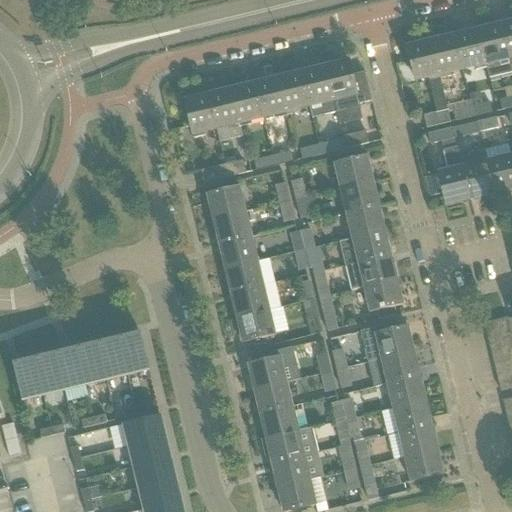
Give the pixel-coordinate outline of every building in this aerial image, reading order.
[(510,22),(501,24),(503,32),(510,60),(511,59),(511,23),(510,24),(510,22)] [(501,24),(493,26),(493,28),(478,32),(487,69),(498,67),(497,63),(510,60),(503,32),(501,24)] [(478,32),(463,35),(463,33),(454,35),(463,71),(475,68),(476,72),(487,69),(478,32)] [(463,71),(454,35),(446,37),(446,39),(431,43),(440,80),(441,80),(452,77),(451,74),(463,71)] [(441,80),(440,80),(431,43),(417,46),(417,44),(408,46),(416,82),(429,79),(437,114),(448,111),(441,80)] [(373,102),(365,73),(353,76),(349,61),(340,63),(340,65),(326,68),(335,105),(337,114),(360,108),(360,106),(373,102)] [(335,105),(326,68),(311,72),(311,70),(302,72),(310,108),(323,105),(326,117),(337,114),(335,105)] [(310,108),(302,72),(293,74),(294,76),(279,79),(288,117),(298,114),(298,111),(310,108)] [(288,117),(279,79),(265,83),(264,81),(255,83),(264,119),(276,116),(277,120),(288,117)] [(264,119),(255,83),(247,85),(247,87),(233,91),(241,128),(252,126),(251,122),(264,119)] [(230,131),(241,128),(233,91),(218,94),(217,92),(209,95),(217,131),(229,128),(230,131)] [(204,134),(217,131),(209,95),(200,97),(200,99),(185,102),(194,139),(205,137),(204,134)] [(511,108),(511,99),(500,102),(503,111),(511,108)] [(490,104),(472,109),(474,118),(492,113),(490,104)] [(474,118),(472,109),(454,113),(456,122),(474,118)] [(428,129),(442,125),(451,123),(448,111),(437,114),(425,117),(428,129)] [(496,119),(478,123),(481,133),(498,129),(496,119)] [(481,133),(478,123),(460,128),(462,137),(481,133)] [(454,129),(429,135),(431,145),(456,138),(454,129)] [(342,138),(343,140),(345,150),(369,144),(366,132),(342,138)] [(322,156),(340,151),(338,142),(319,146),(322,156)] [(322,156),(319,146),(301,150),(304,160),(322,156)] [(471,201),(464,168),(461,159),(459,148),(444,151),(449,172),(439,174),(447,207),(471,201)] [(488,162),(489,162),(486,151),(469,155),(470,157),(461,159),(464,168),(471,201),(496,195),(488,162)] [(291,153),(273,157),(275,167),(293,163),(291,153)] [(511,191),(511,156),(489,162),(488,162),(496,195),(511,191)] [(275,167),(273,157),(255,162),(257,171),(275,167)] [(335,166),(341,191),(374,183),(368,158),(335,166)] [(244,162),(230,165),(233,177),(247,174),(244,162)] [(233,177),(230,165),(202,172),(205,184),(233,177)] [(303,181),(293,183),(297,201),(307,199),(303,181)] [(380,208),(374,183),(341,191),(347,215),(380,208)] [(277,187),(282,205),(292,203),(287,184),(277,187)] [(208,196),(214,222),(247,214),(241,188),(208,196)] [(311,217),(307,199),(297,201),(302,220),(311,217)] [(296,221),(292,203),(282,205),(286,223),(296,221)] [(386,232),(380,208),(347,215),(353,240),(386,232)] [(253,238),(247,214),(214,222),(220,246),(253,238)] [(312,230),(302,233),(306,251),(316,249),(312,230)] [(359,264),(392,256),(386,232),(353,240),(359,264)] [(306,251),(302,233),(292,235),(296,253),(306,251)] [(259,262),(253,238),(220,246),(226,270),(259,262)] [(316,249),(306,251),(310,269),(320,267),(316,249)] [(310,269),(306,251),(296,253),(300,272),(310,269)] [(392,256),(359,264),(347,267),(353,291),(365,289),(397,281),(392,256)] [(264,287),(259,262),(226,270),(232,294),(264,287)] [(316,281),(321,299),(331,297),(326,278),(316,281)] [(403,306),(397,281),(365,289),(371,314),(378,312),(380,320),(397,316),(395,308),(403,306)] [(300,285),(305,303),(315,301),(310,282),(300,285)] [(270,311),(264,287),(232,294),(238,319),(270,311)] [(339,330),(331,297),(321,299),(329,332),(339,330)] [(319,318),(315,301),(305,303),(309,321),(319,318)] [(276,336),(270,311),(238,319),(244,344),(252,342),(254,351),(271,347),(269,338),(276,336)] [(510,331),(508,321),(507,319),(485,324),(488,337),(510,331)] [(415,353),(409,328),(376,336),(375,329),(359,333),(367,364),(369,363),(380,361),(381,361),(415,353)] [(511,342),(511,337),(510,331),(488,337),(490,348),(511,342)] [(149,371),(140,334),(118,339),(127,376),(149,371)] [(127,376),(118,339),(97,344),(106,381),(127,376)] [(511,342),(490,348),(493,358),(511,353),(511,342)] [(106,381),(97,344),(76,349),(85,387),(106,381)] [(85,387),(76,349),(55,355),(64,392),(85,387)] [(253,366),(249,366),(255,391),(288,383),(285,371),(298,368),(294,349),(252,359),(253,366)] [(334,353),(338,371),(348,369),(344,350),(334,353)] [(421,377),(415,353),(381,361),(380,361),(369,363),(375,388),(388,385),(421,377)] [(511,365),(511,353),(493,358),(495,369),(511,365)] [(328,354),(318,357),(322,375),(332,372),(328,354)] [(64,392),(55,355),(34,360),(43,397),(64,392)] [(43,397),(34,360),(12,365),(22,402),(43,397)] [(511,376),(511,365),(495,369),(498,380),(511,376)] [(352,386),(348,369),(338,371),(342,389),(352,386)] [(337,390),(332,372),(322,375),(327,393),(337,390)] [(511,389),(511,376),(498,380),(501,392),(511,389)] [(427,401),(421,377),(388,385),(394,409),(427,401)] [(293,408),(288,383),(255,391),(261,415),(293,408)] [(352,400),(343,402),(347,421),(357,418),(352,400)] [(511,413),(511,400),(503,402),(506,415),(511,413)] [(433,426),(427,401),(394,409),(400,434),(433,426)] [(347,421),(343,402),(333,405),(337,423),(347,421)] [(148,414),(147,406),(135,408),(137,416),(148,414)] [(137,416),(135,408),(123,411),(125,419),(137,416)] [(299,432),(293,408),(261,415),(267,440),(299,432)] [(107,424),(105,416),(93,419),(95,427),(107,424)] [(165,438),(160,417),(123,426),(128,447),(165,438)] [(351,438),(361,436),(357,418),(347,421),(351,438)] [(95,427),(93,419),(81,422),(83,430),(95,427)] [(341,441),(351,438),(347,421),(337,423),(341,441)] [(0,428),(0,445),(4,460),(21,456),(13,425),(0,428)] [(65,434),(63,426),(51,429),(53,437),(65,434)] [(439,450),(433,426),(400,434),(406,458),(439,450)] [(53,437),(51,429),(39,432),(41,440),(53,437)] [(305,457),(299,432),(267,440),(262,441),(262,442),(263,442),(267,457),(271,456),(273,464),(305,457)] [(171,459),(165,438),(128,447),(133,468),(171,459)] [(366,442),(356,445),(361,468),(372,466),(366,442)] [(81,459),(78,448),(70,450),(73,461),(81,459)] [(445,475),(439,450),(406,458),(412,483),(445,475)] [(342,454),(346,472),(356,470),(351,452),(342,454)] [(311,481),(305,457),(273,464),(279,489),(311,481)] [(84,471),(81,459),(73,461),(76,473),(84,471)] [(176,480),(171,459),(133,468),(138,489),(176,480)] [(376,485),(372,466),(361,468),(366,487),(376,485)] [(360,489),(356,470),(346,472),(350,491),(360,489)] [(181,501),(176,480),(138,489),(144,510),(181,501)] [(292,511),(317,506),(311,481),(279,489),(284,511),(292,511)] [(91,501),(88,489),(80,491),(83,503),(91,501)] [(93,511),(91,501),(83,503),(85,511),(93,511)] [(183,511),(181,501),(144,510),(143,511),(183,511)]
